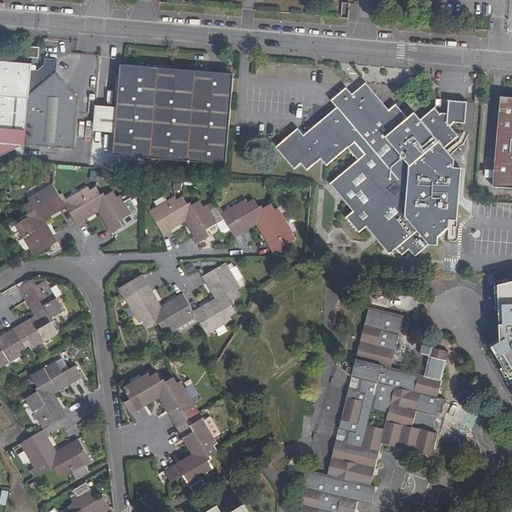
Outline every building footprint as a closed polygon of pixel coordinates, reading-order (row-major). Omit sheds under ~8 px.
[(40,48),(27,47),(27,57),(33,57),(39,58),(40,48)] [(38,70),(32,70),(25,144),(74,148),(78,98),(55,72),(56,60),(45,59),(44,65),(38,70)] [(0,156),(25,145),(25,144),(32,70),(32,65),(0,62),(0,156)] [(113,155),(159,159),(167,69),(120,65),(113,155)] [(159,159),(226,164),(234,75),(167,69),(159,159)] [(464,122),(467,102),(448,100),(447,114),(440,113),(439,114),(434,108),(420,119),(414,112),(408,118),(396,104),(388,110),(366,83),(352,94),(346,88),(331,100),(337,107),(304,135),(298,129),(276,147),(294,168),(301,163),(307,169),(322,158),(327,164),(355,142),(365,154),(331,183),(354,211),(347,217),(359,231),(367,226),(389,252),(396,247),(402,253),(409,247),(416,255),(430,243),(438,244),(439,236),(436,233),(441,230),(443,232),(450,227),(451,219),(455,219),(460,167),(455,167),(455,158),(445,146),(458,136),(450,125),(455,121),(464,122)] [(493,185),(511,186),(511,97),(500,97),(493,185)] [(458,142),(451,148),(457,155),(464,150),(465,146),(462,142),(458,142)] [(137,212),(131,199),(125,202),(122,197),(118,200),(114,192),(107,196),(106,193),(102,195),(98,187),(91,191),(89,187),(64,201),(53,184),(27,198),(29,201),(23,205),(28,214),(24,215),(26,218),(19,222),(17,220),(8,225),(14,234),(19,231),(33,256),(45,248),(49,255),(61,249),(53,236),(51,237),(40,219),(58,208),(59,210),(66,207),(76,224),(83,221),(82,219),(100,208),(110,226),(108,227),(111,234),(123,228),(119,222),(137,212)] [(163,234),(169,230),(168,228),(185,218),(195,235),(194,236),(198,242),(209,236),(205,230),(216,223),(224,219),(229,230),(233,237),(240,234),(238,230),(257,220),(271,244),(269,245),(273,252),(284,245),(281,238),(293,232),(279,208),(276,210),(272,202),(263,207),(262,205),(258,207),(254,199),(248,202),(246,199),(221,213),(217,207),(210,211),(207,205),(203,207),(199,201),(191,205),(190,203),(186,204),(182,196),(176,199),(174,196),(149,210),(163,234)] [(224,219),(216,223),(221,232),(224,233),(229,230),(224,219)] [(142,274),(119,287),(125,297),(140,322),(143,320),(146,326),(155,322),(156,325),(160,323),(164,331),(170,328),(172,330),(197,316),(208,334),(233,319),(231,315),(237,312),(233,303),(235,302),(234,298),(242,294),(238,287),(241,286),(227,262),(203,276),(207,282),(209,280),(219,298),(202,307),(201,305),(194,309),(184,292),(177,296),(178,299),(161,309),(150,291),(152,290),(148,284),(142,274)] [(511,281),(500,284),(502,341),(496,345),(502,355),(499,357),(510,375),(511,374),(511,281)] [(63,310),(49,286),(37,293),(34,287),(22,293),(26,300),(28,298),(38,316),(21,326),(20,324),(7,331),(8,333),(0,337),(0,367),(21,356),(14,344),(27,337),(33,348),(58,333),(52,322),(54,321),(52,317),(63,310)] [(302,487),(307,488),(300,511),(355,511),(358,500),(371,504),(375,487),(370,486),(381,442),(432,455),(437,434),(412,427),(416,410),(436,414),(437,411),(440,412),(443,403),(445,404),(446,399),(437,397),(449,352),(423,345),(421,354),(429,356),(424,376),(391,367),(404,317),(370,307),(352,376),(361,378),(358,390),(350,388),(340,428),(348,430),(345,442),(337,440),(328,476),(306,470),(302,487)] [(61,374),(55,363),(32,374),(38,386),(35,388),(37,391),(26,397),(40,422),(53,416),(55,422),(66,415),(63,409),(61,410),(51,392),(67,383),(68,386),(81,379),(74,367),(61,374)] [(148,372),(123,387),(129,399),(123,403),(131,415),(143,407),(142,404),(159,395),(169,411),(167,413),(183,439),(186,438),(196,454),(178,465),(177,463),(164,471),(171,482),(184,475),(195,492),(207,485),(203,479),(209,476),(207,472),(213,468),(209,461),(212,459),(210,456),(219,451),(215,445),(217,444),(202,419),(191,425),(182,412),(194,405),(179,381),(176,383),(172,375),(165,380),(164,378),(161,380),(156,372),(150,375),(148,372)] [(43,430),(28,438),(20,443),(34,468),(30,470),(34,477),(50,468),(52,471),(55,469),(59,477),(66,473),(68,476),(73,473),(76,478),(89,471),(85,465),(91,461),(78,439),(72,442),(74,445),(55,456),(45,437),(47,436),(43,430)] [(96,500),(86,483),(74,489),(77,496),(72,499),(74,502),(68,506),(71,511),(97,511),(102,509),(102,511),(108,507),(102,496),(96,500)] [(251,511),(245,500),(233,507),(235,510),(231,511),(223,511),(219,504),(204,511),(251,511)]
